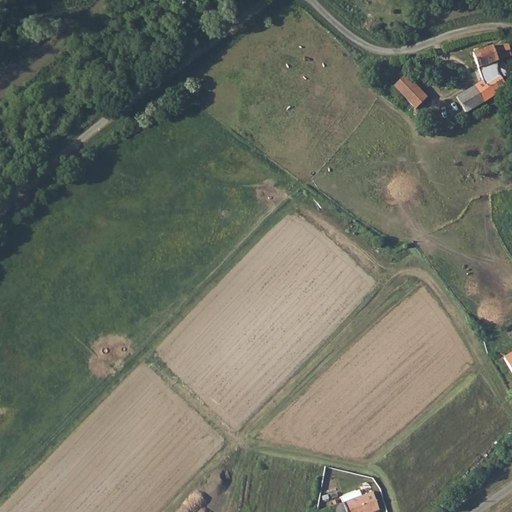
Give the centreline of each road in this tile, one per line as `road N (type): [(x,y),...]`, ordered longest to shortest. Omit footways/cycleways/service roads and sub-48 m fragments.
road 1 (track): [(268,0),(78,144),(0,214)]
road 2 (track): [(311,0),(344,34),(390,53),(472,31),(511,30)]
